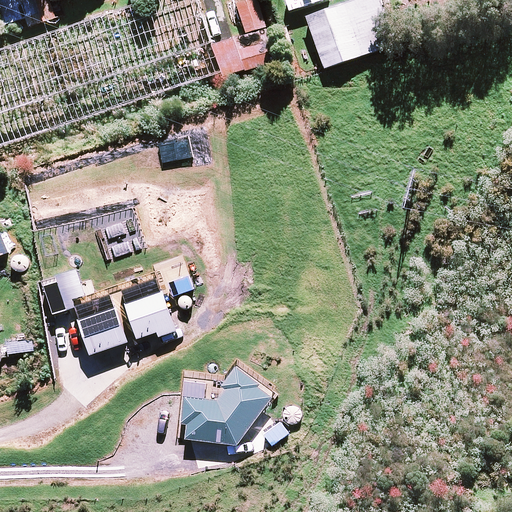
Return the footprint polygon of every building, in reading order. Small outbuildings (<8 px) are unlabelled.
[(0,147),(222,74),(214,45),(198,0),(152,0),(0,50),(0,147)] [(57,19),(51,0),(0,0),(0,8),(5,25),(27,18),(30,27),(57,19)] [(214,45),(222,74),(276,56),(257,0),(237,0),(235,1),(246,34),(214,45)] [(395,44),(378,0),(357,0),(307,18),(325,69),(395,44)] [(32,338),(8,340),(9,355),(33,353),(32,338)]
